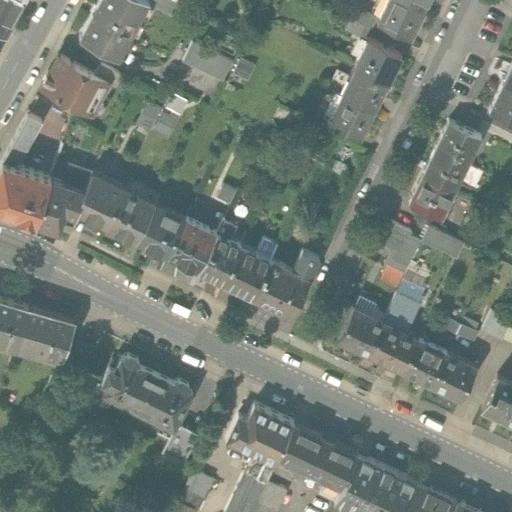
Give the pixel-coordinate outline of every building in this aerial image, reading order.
[(0,0),(0,26),(5,29),(20,0),(0,0)] [(147,0),(96,0),(78,35),(118,57),(148,2),(149,1),(147,0)] [(148,0),(149,1),(148,2),(168,14),(175,0),(148,0)] [(369,26),(375,13),(348,0),(344,0),(339,11),(352,18),(369,26)] [(409,33),(422,5),(411,0),(384,0),(376,18),(409,33)] [(363,38),(369,26),(352,18),(346,30),(363,38)] [(367,38),(354,65),(386,80),(399,53),(367,38)] [(191,41),(181,61),(221,81),(231,62),(191,41)] [(91,110),(107,80),(107,79),(93,72),(74,61),(71,63),(69,58),(58,53),(41,83),(46,86),(47,89),(52,90),(91,110)] [(511,56),(500,81),(511,86),(511,56)] [(253,64),(238,57),(230,75),(245,82),(253,64)] [(107,80),(114,84),(121,72),(99,61),(93,72),(107,79),(107,80)] [(354,65),(341,92),(373,108),(386,80),(354,65)] [(511,122),(511,86),(500,81),(486,109),(511,122)] [(360,135),(373,108),(341,92),(327,120),(360,135)] [(145,98),(134,122),(149,129),(160,105),(145,98)] [(163,104),(151,129),(166,137),(178,112),(163,104)] [(26,111),(1,156),(10,160),(14,153),(17,154),(22,146),(25,146),(40,119),(26,111)] [(446,117),(433,146),(467,162),(481,133),(446,117)] [(433,146),(419,173),(454,189),(467,162),(433,146)] [(0,205),(32,216),(47,174),(10,160),(1,156),(0,157),(0,205)] [(275,165),(263,159),(256,172),(268,178),(275,165)] [(48,172),(47,174),(32,216),(57,225),(61,214),(71,216),(74,206),(83,184),(90,168),(68,160),(62,177),(48,172)] [(102,221),(105,222),(123,184),(90,168),(83,184),(74,206),(94,216),(94,220),(100,222),(102,221)] [(441,215),(454,189),(419,173),(407,199),(441,215)] [(214,196),(228,203),(236,187),(222,180),(214,196)] [(154,199),(123,184),(105,222),(135,237),(154,199)] [(184,215),(154,199),(135,237),(166,252),(184,215)] [(215,230),(184,215),(166,252),(196,268),(215,230)] [(196,268),(222,280),(240,242),(228,236),(235,222),(222,216),(215,230),(196,268)] [(403,271),(419,239),(409,234),(411,230),(390,220),(382,238),(389,251),(384,262),(387,263),(403,271)] [(463,242),(426,224),(419,239),(455,256),(463,242)] [(256,249),(240,242),(222,280),(220,284),(235,291),(237,288),(250,294),(269,257),(276,242),(263,236),(256,249)] [(292,268),(269,257),(250,294),(289,313),(317,257),(302,249),(292,268)] [(403,271),(387,263),(379,278),(396,286),(398,281),(403,271)] [(402,283),(396,297),(406,302),(413,289),(406,285),(411,275),(403,271),(398,281),(402,283)] [(0,335),(16,340),(28,302),(0,293),(0,335)] [(330,331),(337,334),(352,303),(345,300),(330,331)] [(76,315),(28,302),(16,340),(11,354),(32,360),(36,346),(60,353),(63,354),(69,335),(76,315)] [(364,351),(365,351),(381,318),(381,317),(352,303),(337,334),(335,337),(364,351)] [(480,328),(500,338),(510,319),(489,309),(480,328)] [(511,314),(510,319),(500,338),(511,343),(511,314)] [(365,351),(401,368),(417,336),(381,318),(365,351)] [(462,325),(449,319),(444,329),(472,343),(477,333),(475,331),(477,327),(464,321),(462,325)] [(63,354),(60,353),(59,358),(78,364),(95,344),(69,335),(63,354)] [(401,368),(429,382),(445,350),(417,336),(401,368)] [(475,364),(445,350),(429,382),(459,396),(475,364)] [(113,394),(136,407),(154,370),(140,362),(137,357),(129,352),(125,354),(122,353),(116,365),(110,363),(102,376),(102,377),(105,379),(100,388),(113,394)] [(108,403),(113,394),(100,388),(105,379),(102,377),(102,376),(89,369),(73,400),(91,409),(97,398),(108,403)] [(173,380),(154,370),(136,407),(162,420),(173,427),(176,421),(192,390),(189,388),(188,383),(179,379),(173,380)] [(481,406),(511,421),(511,381),(496,374),(481,406)] [(274,460),(276,455),(293,420),(253,401),(246,416),(236,412),(225,437),(251,449),(274,460)] [(173,427),(162,420),(157,429),(169,435),(161,450),(182,462),(198,432),(176,421),(173,427)] [(316,490),(333,499),(357,452),(293,420),(276,455),(323,477),(316,490)] [(248,511),(265,478),(274,460),(251,449),(222,511),(248,511)] [(359,511),(403,511),(419,482),(357,452),(333,499),(359,511)] [(212,477),(191,467),(176,498),(179,499),(172,511),(191,511),(194,507),(197,508),(212,477)] [(274,511),(286,488),(265,478),(248,511),(274,511)] [(447,511),(455,498),(419,482),(403,511),(447,511)] [(482,511),(455,498),(447,511),(482,511)] [(0,511),(30,511),(6,500),(0,511)]
